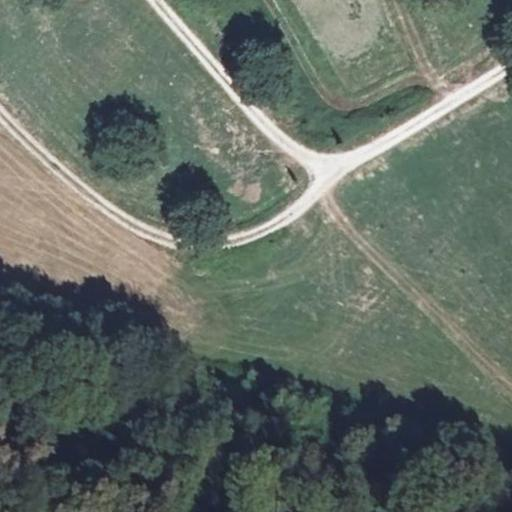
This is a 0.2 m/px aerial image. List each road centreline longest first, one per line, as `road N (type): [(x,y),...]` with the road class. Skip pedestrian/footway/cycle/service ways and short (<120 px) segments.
road 1 (track): [(0,113),(59,171),(163,239),(205,244),(249,236),(289,216),(322,185),(330,162)]
road 2 (track): [(322,185),(339,220),(511,392)]
road 3 (track): [(330,162),(278,138),(156,0)]
road 4 (track): [(330,162),(375,150),(511,64)]
